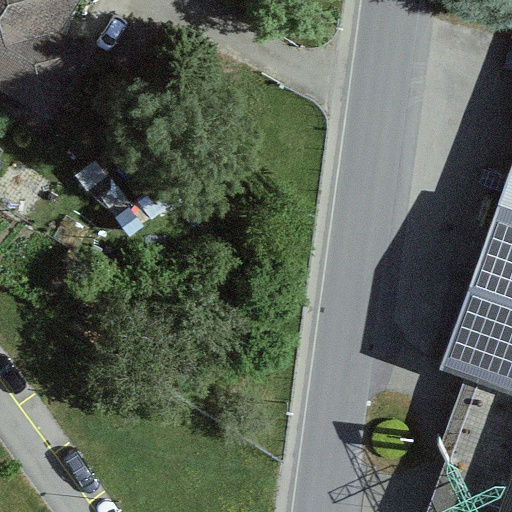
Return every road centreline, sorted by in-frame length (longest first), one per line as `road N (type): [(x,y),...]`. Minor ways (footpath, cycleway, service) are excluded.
road 1 (tertiary): [(323,511),(391,0)]
road 2 (residential): [(80,511),(0,401)]
